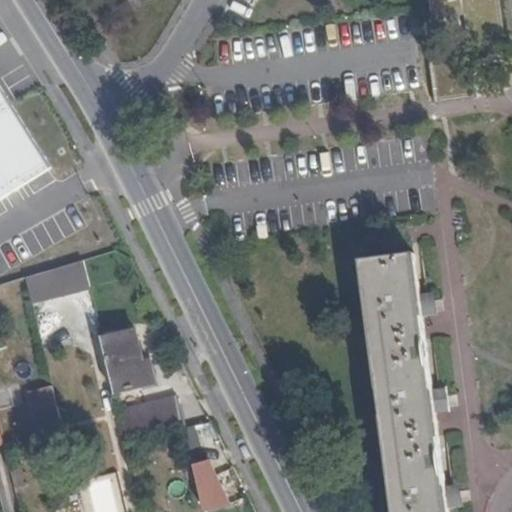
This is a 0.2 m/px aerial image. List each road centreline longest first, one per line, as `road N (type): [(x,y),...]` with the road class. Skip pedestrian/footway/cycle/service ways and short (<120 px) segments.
road 1 (tertiary): [(115,124),(301,511)]
road 2 (unknown): [(135,511),(98,356)]
road 3 (tertiary): [(35,0),(115,124)]
